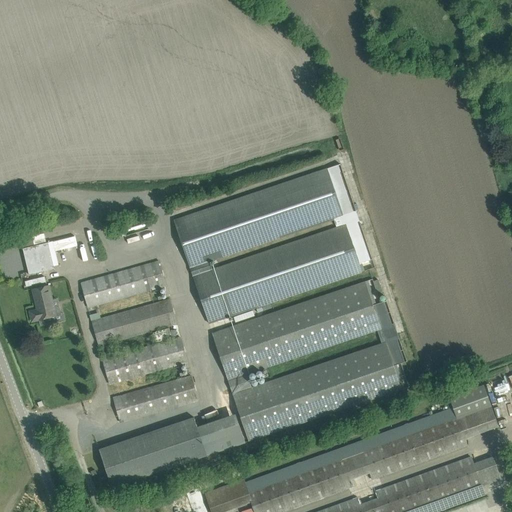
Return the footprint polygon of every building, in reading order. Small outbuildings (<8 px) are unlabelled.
[(338,164),(174,220),(190,267),(209,261),(334,219),(354,212),(338,164)] [(209,261),(190,267),(209,324),(362,273),(359,264),(372,259),(356,211),(354,212),(334,219),(336,227),(212,269),(209,261)] [(47,243),(33,246),(23,249),(29,275),(54,269),(47,243)] [(80,282),(87,307),(165,285),(158,260),(80,282)] [(373,279),(212,333),(229,381),(248,375),(378,331),(369,306),(381,303),(373,279)] [(49,286),(43,287),(33,289),(38,310),(30,312),(32,321),(56,316),(49,286)] [(91,321),(98,345),(176,323),(169,299),(91,321)] [(248,375),(229,381),(249,441),(409,387),(401,363),(407,361),(386,301),(381,303),(369,306),(378,331),(382,343),(252,387),(248,375)] [(102,359),(109,383),(187,361),(180,337),(102,359)] [(113,398),(120,422),(198,400),(191,376),(113,398)] [(243,479),(205,492),(211,511),(224,511),(251,502),(254,511),(284,511),(354,487),(352,480),(370,473),(373,480),(468,446),(465,439),(499,426),(484,385),(449,397),(453,407),(246,482),(243,479)] [(194,417),(99,449),(112,487),(207,455),(194,417)] [(409,511),(501,479),(493,456),(474,463),(472,456),(376,491),(379,497),(360,504),(357,497),(316,511),(409,511)]
